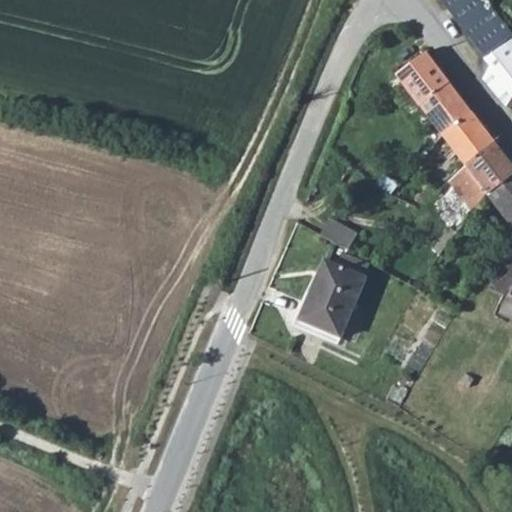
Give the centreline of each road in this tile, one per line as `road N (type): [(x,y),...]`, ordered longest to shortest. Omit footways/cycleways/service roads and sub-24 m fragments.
road 1 (residential): [(388,0),(367,13),(351,41),(155,511)]
road 2 (residential): [(511,136),(415,11),(389,0)]
